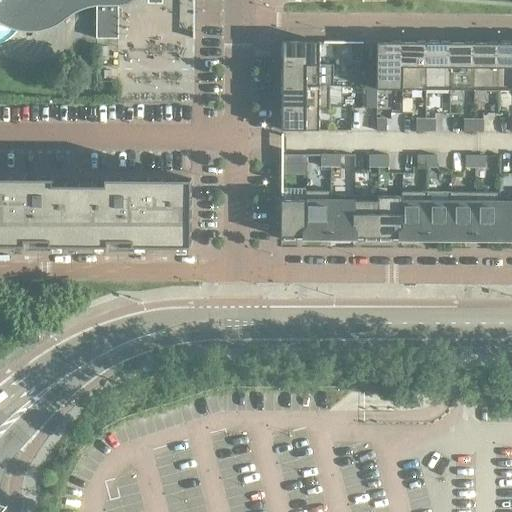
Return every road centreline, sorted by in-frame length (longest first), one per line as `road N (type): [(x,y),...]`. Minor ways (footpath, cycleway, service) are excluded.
road 1 (residential): [(511,274),(238,271)]
road 2 (secondary): [(238,318),(511,320)]
road 3 (residential): [(239,19),(511,20)]
road 4 (secondary): [(8,422),(65,371),(134,334),(238,318)]
road 5 (residential): [(238,139),(0,137)]
road 6 (residential): [(0,271),(238,271)]
road 7 (residential): [(238,271),(238,139)]
road 8 (residential): [(238,139),(239,19)]
